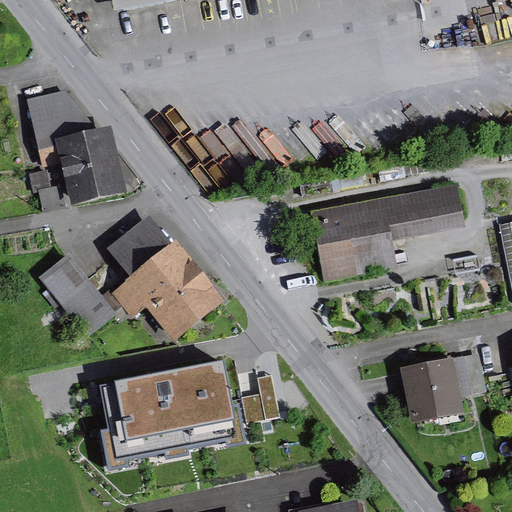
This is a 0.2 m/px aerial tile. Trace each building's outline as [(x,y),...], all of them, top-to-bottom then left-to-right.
[(115,132),(98,135),(71,93),(27,103),(43,152),(46,170),(64,166),(72,204),(128,193),(115,132)] [(456,186),(316,212),(329,281),(400,267),(395,242),(464,229),(456,186)] [(511,223),(500,226),(511,288),(511,223)] [(157,226),(120,254),(139,279),(116,297),(134,321),(153,307),(181,345),(231,308),(189,251),(180,258),(157,226)] [(69,259),(44,281),(94,338),(119,316),(69,259)] [(232,359),(92,384),(108,469),(247,444),(232,359)] [(449,363),(396,372),(404,420),(457,411),(449,363)]
